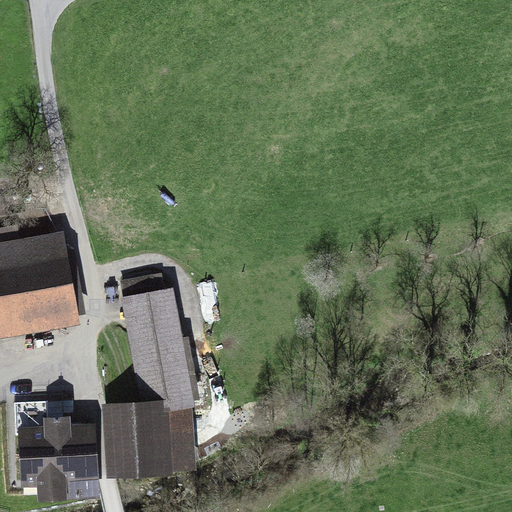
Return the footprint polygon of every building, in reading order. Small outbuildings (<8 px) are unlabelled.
[(6,195),(0,195),(0,214),(10,213),(6,195)] [(0,226),(0,240),(19,237),(17,224),(0,226)] [(0,338),(83,323),(65,229),(19,237),(0,240),(0,338)] [(162,272),(119,280),(141,399),(163,398),(164,406),(192,405),(196,405),(174,285),(165,287),(162,272)] [(141,399),(102,401),(107,475),(174,471),(174,468),(197,466),(192,405),(164,406),(163,398),(141,399)] [(38,497),(99,494),(96,420),(71,422),(70,412),(48,413),(47,400),(14,402),(16,434),(19,434),(21,484),(38,483),(38,497)]
